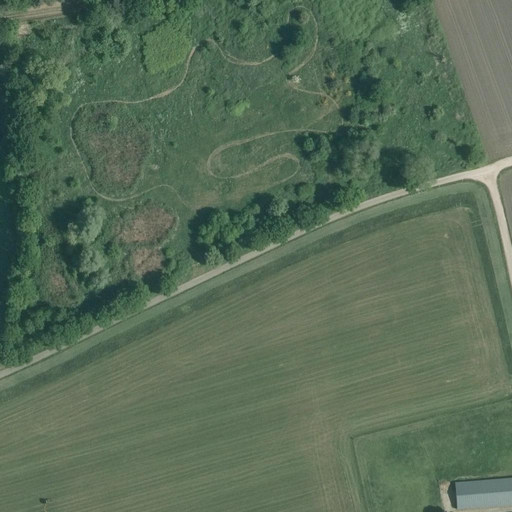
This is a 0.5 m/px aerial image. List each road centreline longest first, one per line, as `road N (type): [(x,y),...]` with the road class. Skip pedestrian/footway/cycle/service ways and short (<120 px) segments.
road 1 (unclassified): [(0,374),(342,213),(489,169)]
road 2 (track): [(511,267),(489,169),(511,163)]
